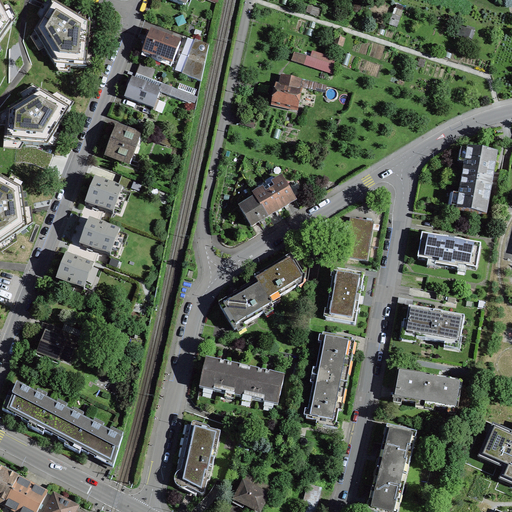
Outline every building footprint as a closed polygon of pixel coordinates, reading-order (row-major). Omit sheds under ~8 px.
[(0,41),(12,24),(0,1),(0,41)] [(72,13),(53,1),(34,32),(54,65),(86,68),(90,24),(72,13)] [(356,3),(353,12),(360,14),(362,5),(356,3)] [(396,26),(399,17),(393,15),(390,24),(396,26)] [(147,34),(145,40),(148,40),(146,45),(143,52),(172,64),(180,42),(151,31),(150,35),(147,34)] [(336,35),(334,43),(343,46),(345,38),(339,36),(336,35)] [(182,74),(201,82),(209,45),(195,40),(182,74)] [(334,75),(337,67),(294,53),(292,61),(334,75)] [(136,73),(152,79),(155,71),(140,65),(136,73)] [(161,90),(160,91),(187,101),(188,100),(194,102),(195,98),(189,95),(190,95),(172,88),(172,87),(152,79),(136,73),(134,80),(161,90)] [(280,86),(298,90),(299,87),(325,92),(326,86),(282,76),(280,86)] [(161,90),(134,80),(132,79),(130,84),(125,97),(154,108),(160,91),(161,90)] [(298,90),(280,86),(276,85),(274,98),(272,104),(294,110),(299,90),(298,90)] [(71,108),(40,90),(7,110),(4,142),(48,146),(59,127),(71,108)] [(252,128),(253,122),(241,118),(240,124),(252,128)] [(110,149),(108,155),(127,163),(137,135),(118,128),(110,149)] [(162,137),(159,142),(170,146),(172,141),(162,137)] [(457,210),(486,215),(497,154),(479,151),(468,149),(457,210)] [(0,245),(27,227),(25,208),(22,188),(0,175),(0,245)] [(96,177),(87,202),(101,207),(115,213),(124,187),(96,177)] [(268,187),(281,209),(286,206),(295,200),(282,178),(268,187)] [(254,195),(256,198),(267,217),(272,214),(281,209),(268,187),(254,195)] [(267,217),(256,198),(240,208),(251,227),(255,225),(267,217)] [(91,217),(81,243),(96,249),(111,255),(121,229),(91,217)] [(349,225),(344,225),(339,256),(367,261),(373,228),(374,223),(351,219),(349,225)] [(422,234),(418,259),(436,262),(435,265),(458,269),(459,266),(477,270),(481,245),(449,239),(422,234)] [(67,252),(57,278),(85,289),(95,263),(89,261),(67,252)] [(259,274),(255,277),(258,282),(269,302),(277,297),(278,298),(297,286),(296,284),(302,280),(303,275),(291,255),(259,274)] [(358,302),(359,297),(360,297),(364,275),(334,270),(334,271),(337,271),(336,279),(333,279),(327,311),(330,312),(328,319),(326,319),(355,325),(359,303),(358,303),(358,302)] [(269,302),(258,282),(243,291),(226,301),(227,303),(220,307),(235,331),(273,308),(269,302)] [(409,307),(406,321),(404,321),(402,333),(416,336),(416,338),(446,344),(446,341),(460,343),(464,316),(436,311),(409,307)] [(114,313),(100,308),(97,316),(96,316),(110,322),(114,313)] [(57,337),(60,330),(44,324),(41,332),(45,334),(43,339),(38,352),(48,356),(47,360),(58,364),(67,341),(57,337)] [(352,340),(323,334),(314,377),(344,383),(351,347),(352,340)] [(239,397),(245,367),(224,362),(206,358),(199,388),(239,397)] [(245,367),(239,397),(278,406),(284,376),(267,372),(245,367)] [(425,405),(430,376),(416,373),(398,370),(392,400),(425,405)] [(430,376),(425,405),(457,411),(463,382),(441,378),(430,376)] [(306,420),(336,426),(337,421),(344,383),(314,377),(306,420)] [(28,427),(35,431),(51,401),(16,384),(11,398),(7,397),(2,410),(17,418),(29,424),(28,427)] [(64,446),(72,450),(87,421),(51,401),(35,431),(43,435),(45,432),(53,437),(66,443),(64,446)] [(112,467),(113,468),(122,439),(87,421),(72,450),(80,454),(81,451),(90,456),(112,467)] [(191,425),(181,471),(180,472),(178,472),(177,473),(176,474),(176,475),(175,477),(174,478),(174,479),(174,481),(175,482),(175,484),(176,485),(177,486),(178,488),(182,489),(185,489),(188,488),(194,492),(200,495),(202,495),(203,495),(204,494),(205,493),(207,483),(210,481),(221,432),(210,430),(209,428),(195,423),(194,422),(193,423),(192,424),(191,425)] [(377,468),(407,475),(410,463),(406,462),(409,446),(413,447),(417,433),(406,430),(407,429),(399,427),(399,428),(387,426),(382,449),(377,468)] [(511,431),(499,426),(495,436),(489,433),(478,458),(503,469),(499,480),(511,485),(511,431)] [(244,433),(238,447),(247,450),(252,436),(244,433)] [(0,503),(3,505),(18,478),(18,477),(0,468),(0,503)] [(407,475),(377,468),(372,491),(367,511),(370,511),(397,511),(400,504),(396,503),(400,487),(404,488),(407,475)] [(14,511),(15,511),(37,511),(47,493),(18,478),(3,505),(14,511)] [(248,506),(259,511),(268,495),(243,483),(235,499),(248,506)] [(315,507),(321,488),(308,484),(303,504),(315,507)] [(74,511),(77,508),(54,496),(46,511),(74,511)]
